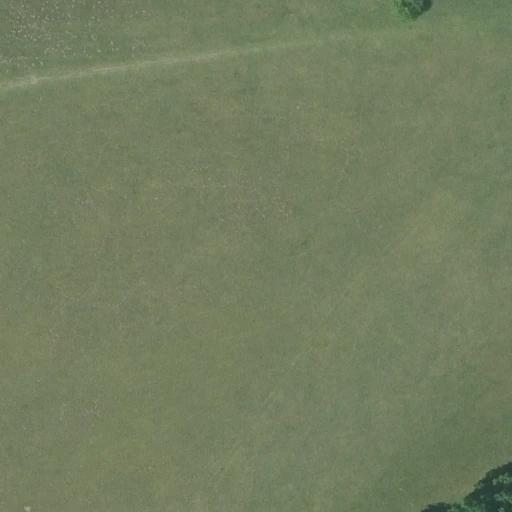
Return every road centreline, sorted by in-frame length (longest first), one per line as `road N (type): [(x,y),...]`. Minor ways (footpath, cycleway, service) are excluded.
road 1 (track): [(308,34),(0,78)]
road 2 (track): [(511,17),(308,34)]
